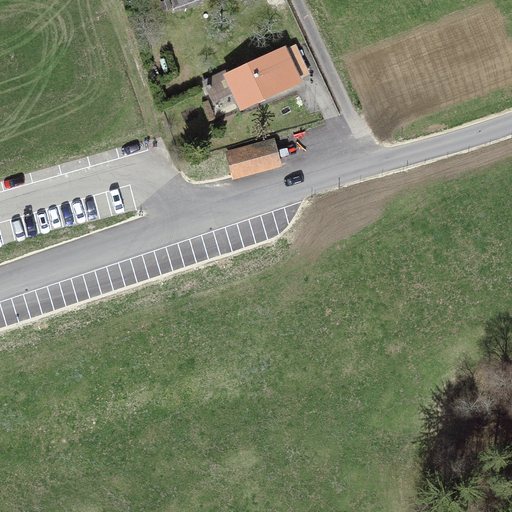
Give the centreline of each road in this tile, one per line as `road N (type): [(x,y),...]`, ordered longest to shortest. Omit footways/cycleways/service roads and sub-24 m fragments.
road 1 (unclassified): [(375,162),(0,284)]
road 2 (residential): [(375,162),(287,0)]
road 3 (unclassified): [(511,121),(375,162)]
